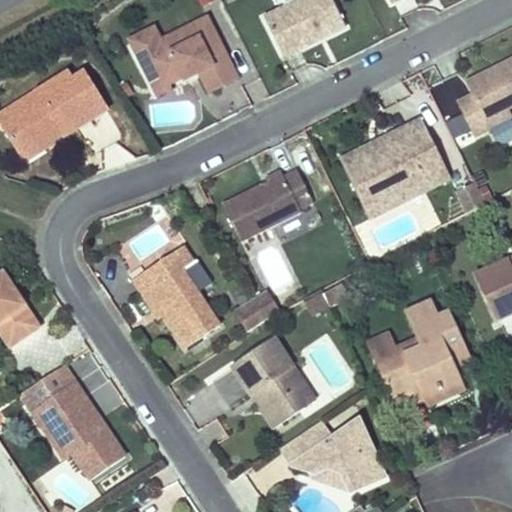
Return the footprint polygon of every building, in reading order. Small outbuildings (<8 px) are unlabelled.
[(302,0),(267,18),(286,58),(302,50),(299,45),(328,31),(330,36),(347,27),(333,0),(302,0)] [(212,22),(162,48),(141,58),(157,90),(186,75),(184,73),(198,66),(202,75),(213,95),(241,80),(212,22)] [(141,58),(162,48),(155,34),(134,45),(141,58)] [(492,130),(493,130),(489,121),(510,110),(511,108),(511,61),(505,65),(507,70),(500,73),(498,69),(482,77),(476,97),(461,104),(478,137),(492,130)] [(157,90),(164,103),(178,96),(172,85),(186,78),(188,82),(202,75),(198,66),(184,73),(186,75),(157,90)] [(87,73),(75,80),(71,74),(0,117),(0,122),(20,154),(61,129),(67,139),(111,112),(87,73)] [(469,83),(476,97),(482,77),(469,83)] [(489,121),(493,130),(510,121),(511,119),(511,113),(510,110),(489,121)] [(342,160),(343,163),(373,148),(377,155),(403,142),(399,135),(423,123),(421,119),(342,160)] [(493,130),(492,130),(500,145),(511,139),(511,124),(510,121),(493,130)] [(373,148),(343,163),(366,208),(420,180),(426,191),(452,178),(423,123),(399,135),(403,142),(377,155),(373,148)] [(67,139),(61,129),(20,154),(26,164),(67,139)] [(285,176),(224,205),(242,243),(304,214),(302,211),(316,205),(300,171),(286,178),(285,176)] [(477,183),(488,204),(498,199),(485,172),(474,177),(477,183)] [(420,180),(366,208),(372,219),(426,191),(420,180)] [(488,204),(477,183),(458,193),(468,213),(488,204)] [(148,291),(163,313),(186,348),(220,325),(182,269),(193,262),(182,246),(133,279),(143,294),(148,291)] [(511,258),(476,275),(497,321),(511,314),(511,258)] [(20,344),(41,330),(5,275),(0,278),(0,321),(3,319),(20,344)] [(344,284),(324,293),(331,309),(351,299),(344,284)] [(266,286),(249,297),(264,320),(282,311),(266,286)] [(143,294),(158,316),(163,313),(148,291),(143,294)] [(249,297),(232,308),(248,331),(264,320),(249,297)] [(424,348),(381,366),(401,410),(427,399),(424,393),(439,386),(445,399),(466,390),(456,368),(452,359),(468,351),(450,314),(440,318),(432,301),(408,312),(421,341),(424,348)] [(0,331),(12,350),(20,344),(3,319),(0,321),(0,331)] [(371,343),(381,366),(424,348),(421,341),(398,351),(391,335),(371,343)] [(275,338),(233,366),(252,395),(265,387),(269,394),(265,397),(283,423),(316,401),(275,338)] [(468,351),(452,359),(456,368),(472,361),(468,351)] [(33,413),(77,384),(66,368),(22,397),(33,413)] [(300,376),(315,394),(324,387),(309,369),(300,376)] [(74,456),(91,482),(126,458),(100,420),(94,424),(90,418),(94,415),(84,400),(87,399),(77,384),(33,413),(65,461),(74,456)] [(424,393),(427,399),(430,406),(445,399),(439,386),(424,393)] [(265,387),(252,395),(274,428),(283,423),(265,397),(269,394),(265,387)] [(90,418),(94,424),(100,420),(87,399),(84,400),(94,415),(90,418)] [(282,449),(294,467),(317,475),(329,470),(344,474),(352,493),(387,477),(361,421),(333,440),(321,423),(282,449)] [(260,492),(288,480),(280,460),(251,472),(260,492)] [(315,480),(352,493),(344,474),(329,470),(317,475),(315,480)]
